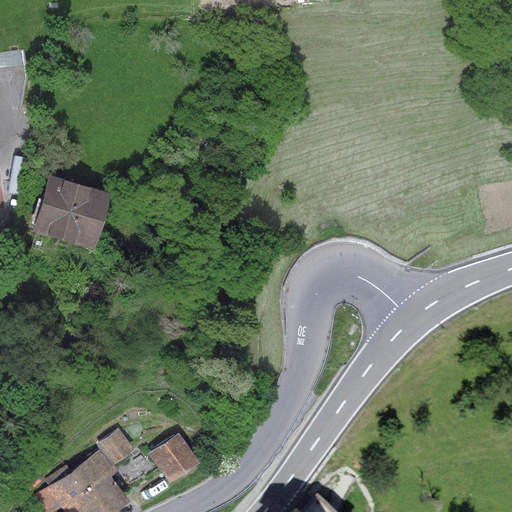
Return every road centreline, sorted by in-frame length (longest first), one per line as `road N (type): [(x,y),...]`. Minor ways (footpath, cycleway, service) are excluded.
road 1 (residential): [(410,323),(360,272),(340,266),(321,274),(309,290),(302,371),(270,429),(232,481),(179,511)]
road 2 (unknown): [(0,485),(33,434),(69,403),(191,329)]
road 3 (secondary): [(267,511),(352,389),(410,323)]
